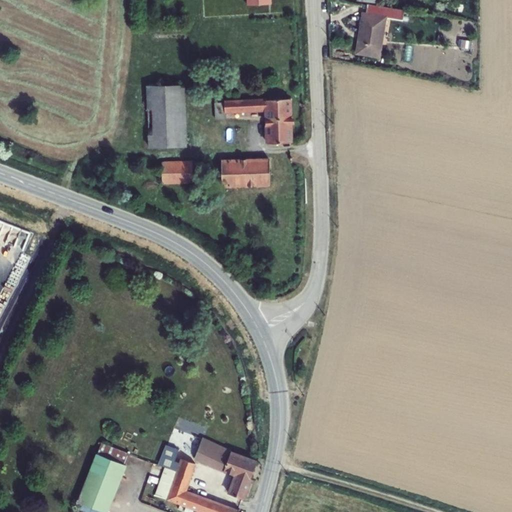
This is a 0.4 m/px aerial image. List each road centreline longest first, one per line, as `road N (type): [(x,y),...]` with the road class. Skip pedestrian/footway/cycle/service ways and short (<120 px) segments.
road 1 (tertiary): [(313,0),(318,275),(308,299),(258,330)]
road 2 (tertiary): [(0,172),(178,244),(218,275),(258,330)]
road 3 (tertiary): [(258,330),(280,406),(261,511)]
road 4 (track): [(274,462),(433,511)]
